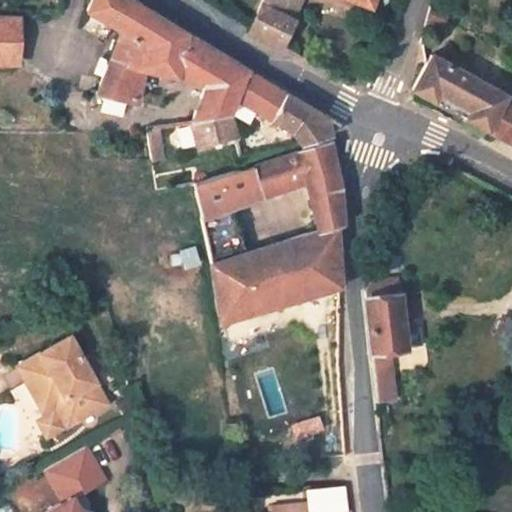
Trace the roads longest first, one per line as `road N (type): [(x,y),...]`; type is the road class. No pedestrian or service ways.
road 1 (track): [(102,250),(140,408),(162,457),(189,472),(366,475)]
road 2 (residential): [(380,122),(358,193),(352,252),(370,511)]
road 3 (tertiary): [(380,122),(165,0)]
road 4 (tertiary): [(380,122),(409,125),(511,170)]
